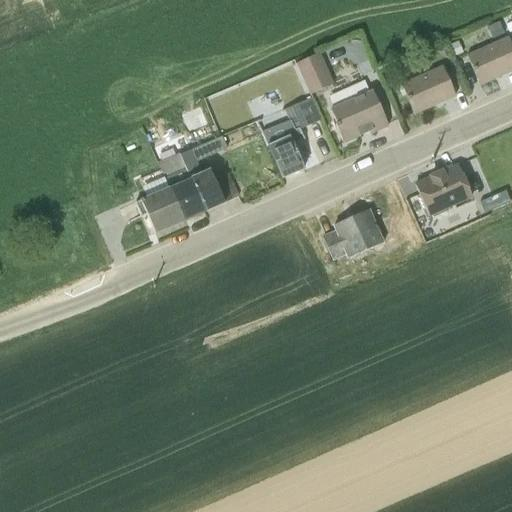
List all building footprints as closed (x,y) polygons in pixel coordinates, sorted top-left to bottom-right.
[(480,84),(511,68),(511,49),(506,36),(467,54),(480,84)] [(319,52),(295,63),(310,94),(334,83),(319,52)] [(415,114),(455,95),(442,66),(401,84),(415,114)] [(334,123),(343,142),(369,131),(371,133),(388,124),(372,90),(329,108),(338,122),(334,123)] [(325,126),(310,100),(290,111),(305,137),(325,126)] [(204,211),(236,196),(226,174),(214,179),(209,169),(201,172),(196,161),(227,148),(222,136),(180,155),(204,211)] [(303,169),(289,136),(268,145),(282,178),(303,169)] [(180,155),(159,164),(170,188),(184,221),(204,211),(180,155)] [(415,185),(429,216),(431,215),(433,217),(447,211),(446,209),(471,197),(457,165),(442,173),(441,171),(429,176),(430,178),(415,185)] [(479,194),(492,188),(482,167),(469,173),(479,194)] [(170,188),(140,201),(154,233),(184,221),(170,188)] [(494,195),(500,207),(511,202),(505,190),(494,195)] [(383,243),(368,211),(333,226),(335,231),(323,236),(335,264),(339,261),(342,268),(372,255),(369,250),(383,243)]
